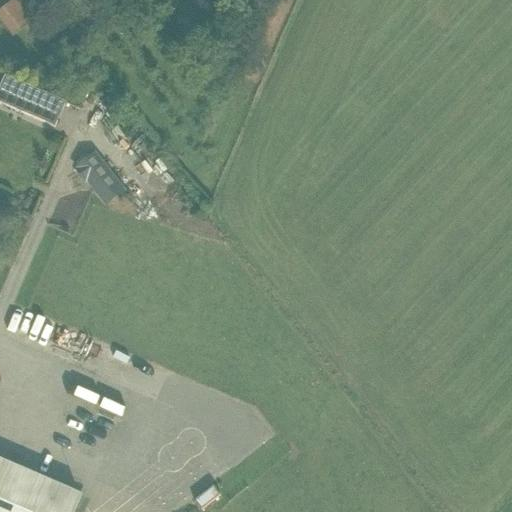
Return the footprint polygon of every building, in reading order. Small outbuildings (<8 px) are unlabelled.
[(30,0),(16,13),(36,35),(56,17),(40,0),(30,0)] [(26,72),(14,101),(78,126),(89,97),(26,72)] [(123,112),(136,114),(138,99),(125,97),(123,112)] [(131,202),(145,188),(110,156),(97,170),(131,202)] [(93,388),(116,398),(122,387),(99,377),(93,388)] [(148,410),(151,400),(128,395),(125,405),(148,410)] [(0,511),(72,511),(80,496),(0,461),(0,511)] [(238,482),(216,497),(223,507),(245,492),(238,482)]
